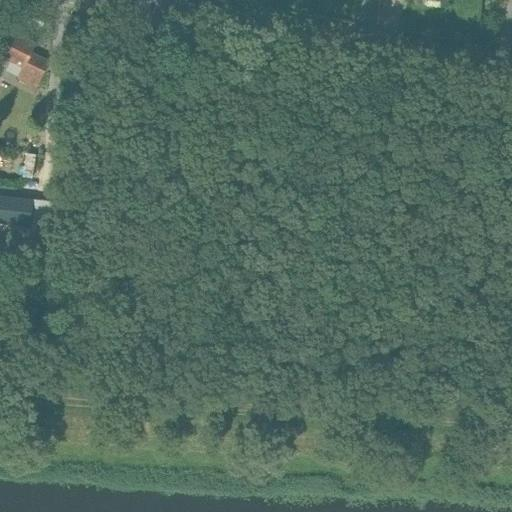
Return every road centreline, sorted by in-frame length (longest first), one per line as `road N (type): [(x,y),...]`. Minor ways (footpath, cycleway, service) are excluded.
road 1 (track): [(511,418),(0,389)]
road 2 (unclassified): [(511,76),(87,0)]
